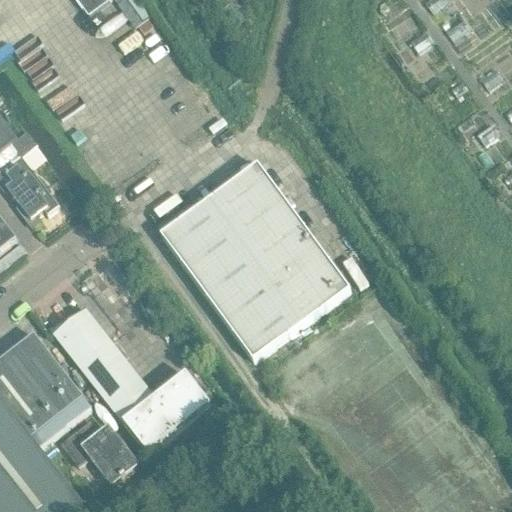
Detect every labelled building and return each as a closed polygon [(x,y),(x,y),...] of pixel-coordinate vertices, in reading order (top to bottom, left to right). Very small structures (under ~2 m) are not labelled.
[(118,0),(73,0),(89,21),(118,0)] [(446,0),(437,0),(427,8),(434,17),(450,6),(446,0)] [(232,6),(223,13),(237,31),(246,23),(232,6)] [(463,25),(447,37),(454,46),(471,35),(463,25)] [(386,26),(380,31),(383,36),(390,31),(386,26)] [(426,37),(412,48),(419,58),(434,47),(426,37)] [(497,75),(482,85),(490,95),(504,85),(497,75)] [(463,87),(453,94),(457,101),(467,94),(463,87)] [(0,161),(15,149),(0,130),(0,260),(18,246),(0,223),(0,161)] [(494,130),(478,141),(485,151),(501,140),(494,130)] [(24,164),(39,152),(28,138),(15,149),(0,161),(0,183),(37,231),(42,227),(37,222),(45,215),(48,220),(60,210),(24,164)] [(304,333),(349,299),(352,297),(260,171),(212,206),(304,333)] [(256,368),(304,333),(212,206),(163,242),(256,368)] [(87,316),(55,340),(124,429),(156,405),(87,316)] [(92,414),(84,404),(35,341),(0,368),(0,401),(33,444),(41,455),(92,414)] [(157,404),(156,405),(124,429),(149,462),(212,413),(188,381),(157,405),(157,404)] [(41,455),(33,444),(0,401),(0,511),(85,511),(41,455)] [(98,442),(88,429),(62,449),(79,472),(91,463),(112,491),(138,471),(109,434),(98,442)]
